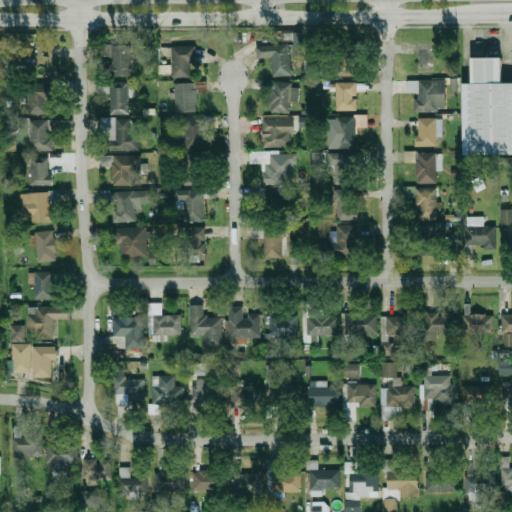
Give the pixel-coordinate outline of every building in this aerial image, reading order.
[(294,55),(308,55),(307,32),(293,32),(294,55)] [(272,76),(291,75),(289,43),(256,45),(257,58),(271,58),(272,76)] [(112,55),(112,76),(132,76),(132,45),(107,45),(107,55),(112,55)] [(172,46),(172,77),(195,77),(195,46),(172,46)] [(353,57),(337,59),(340,77),(355,75),(353,57)] [(464,83),(472,83),(472,58),(503,58),(503,83),(511,83),(511,154),(464,154),(464,83)] [(416,93),(416,111),(442,111),(442,80),(407,80),(407,93),(416,93)] [(271,112),(293,112),(293,81),(271,81),(271,112)] [(129,114),(129,82),(110,82),(110,114),(129,114)] [(175,83),(175,112),(197,112),(197,83),(175,83)] [(356,83),(337,83),(337,110),(356,110),(356,83)] [(29,114),(47,114),(47,84),(29,84),(29,114)] [(337,116),(337,148),(356,148),(356,126),(366,126),(366,116),(337,116)] [(130,117),(101,118),(101,150),(140,149),(139,133),(131,133),(130,117)] [(263,117),(263,147),(293,147),(293,117),(263,117)] [(417,146),(440,146),(440,118),(417,118),(417,146)] [(30,150),(52,150),(52,130),(59,130),(59,120),(30,120),(30,150)] [(203,149),(203,120),(184,120),(184,149),(203,149)] [(417,162),(417,151),(405,151),(405,162),(417,162)] [(419,183),(420,153),(436,153),(436,183),(419,183)] [(267,185),(267,154),(297,154),(296,177),(287,177),(287,185),(267,185)] [(338,183),(338,166),(330,166),(330,154),(355,154),(355,184),(338,183)] [(115,185),(116,155),(140,156),(140,175),(132,174),(132,185),(115,185)] [(182,182),(182,156),(203,156),(202,183),(182,182)] [(31,184),(32,157),(49,157),(49,184),(31,184)] [(409,195),(417,195),(417,219),(436,220),(437,188),(409,187),(409,195)] [(184,221),(203,221),(203,189),(175,189),(175,201),(184,201),(184,221)] [(111,221),(142,221),(142,203),(153,203),(153,190),(110,191),(111,221)] [(285,190),(266,190),(266,212),(285,212),(285,190)] [(336,219),(358,219),(358,190),(336,190),(336,219)] [(33,223),(53,222),(52,200),(62,200),(61,191),(30,193),(30,199),(22,200),(22,217),(33,217),(33,223)] [(511,209),(501,209),(501,224),(511,224),(511,209)] [(466,245),(485,245),(485,250),(496,250),(496,227),(480,227),(480,218),(466,218),(466,245)] [(422,256),(422,224),(448,224),(448,243),(440,243),(440,256),(422,256)] [(358,258),(357,225),(335,226),(335,242),(315,243),(316,259),(358,258)] [(118,227),(118,258),(148,258),(148,227),(118,227)] [(184,255),(206,255),(206,227),(184,227),(184,255)] [(264,258),(286,258),(286,227),(255,227),(255,236),(264,236),(264,258)] [(56,231),(37,231),(37,262),(56,262),(56,231)] [(291,254),(302,254),(302,241),(291,241),(291,254)] [(35,272),(35,299),(55,299),(55,272),(35,272)] [(337,335),(337,315),(313,315),(313,304),(306,304),(306,335),(337,335)] [(222,316),(203,316),(203,305),(190,305),(190,336),(203,336),(203,348),(222,348),(222,316)] [(29,306),(28,332),(36,332),(36,339),(55,339),(55,319),(69,319),(69,307),(29,306)] [(228,337),(261,337),(261,314),(244,314),(244,307),(228,307),(228,337)] [(425,333),(453,333),(453,312),(425,312),(425,333)] [(298,336),(298,313),(270,313),(270,336),(298,336)] [(376,333),(376,313),(345,313),(345,333),(376,333)] [(153,314),(153,336),(183,336),(183,314),(153,314)] [(381,316),(383,338),(415,336),(414,314),(381,316)] [(463,314),(463,334),(494,334),(494,314),(463,314)] [(511,314),(501,314),(501,334),(511,334),(511,314)] [(144,317),(113,317),(113,336),(126,336),(126,348),(144,348),(144,317)] [(12,341),(24,340),(24,326),(12,327),(12,341)] [(382,355),(393,355),(394,343),(382,342),(382,355)] [(34,377),(53,377),(53,361),(57,361),(56,344),(13,346),(13,362),(33,362),(34,377)] [(511,374),(501,374),(501,361),(511,361),(511,374)] [(345,377),(360,377),(360,363),(345,363),(345,377)] [(293,376),(281,376),(281,365),(269,365),(269,403),(293,403),(293,376)] [(434,409),(434,403),(452,403),(453,375),(436,375),(435,384),(422,384),(421,409),(434,409)] [(115,376),(115,394),(134,394),(134,399),(145,399),(145,376),(115,376)] [(183,403),(183,386),(175,386),(175,376),(153,376),(153,403),(183,403)] [(192,408),(219,408),(219,379),(192,379),(192,408)] [(245,388),(245,381),(232,381),(233,409),(259,409),(259,388),(245,388)] [(338,405),(338,385),(319,385),(319,382),(308,382),(308,405),(338,405)] [(511,382),(502,382),(502,402),(511,402),(511,382)] [(344,420),(357,420),(357,406),(376,406),(376,383),(344,383),(344,420)] [(415,407),(415,385),(382,385),(382,420),(398,420),(398,407),(415,407)] [(464,385),(464,405),(494,405),(494,385),(464,385)] [(14,457),(42,457),(42,434),(14,434),(14,457)] [(47,473),(68,473),(68,463),(77,463),(77,445),(47,445),(47,473)] [(84,480),(111,480),(111,459),(84,459),(84,480)] [(279,470),(279,460),(268,460),(268,492),(302,492),(302,470),(279,470)] [(346,492),(378,492),(378,471),(357,471),(357,462),(346,462),(346,492)] [(119,467),(119,492),(148,492),(148,475),(131,475),(131,467),(119,467)] [(496,468),(484,468),(484,475),(465,475),(465,492),(496,492),(496,468)] [(511,468),(501,468),(501,490),(511,490),(511,468)] [(310,469),(310,489),(340,489),(340,469),(310,469)] [(387,469),(387,494),(401,494),(401,498),(419,498),(419,469),(387,469)] [(222,470),(192,470),(192,491),(222,491),(222,470)] [(263,492),(263,470),(232,470),(232,492),(263,492)] [(154,491),(185,491),(185,471),(154,471),(154,491)] [(426,492),(457,492),(457,473),(426,473),(426,492)] [(98,489),(81,489),(81,507),(98,507),(98,489)] [(396,511),(396,498),(384,498),(384,511),(396,511)] [(360,511),(361,499),(345,500),(345,511),(360,511)] [(168,511),(168,500),(152,500),(152,511),(168,511)]
